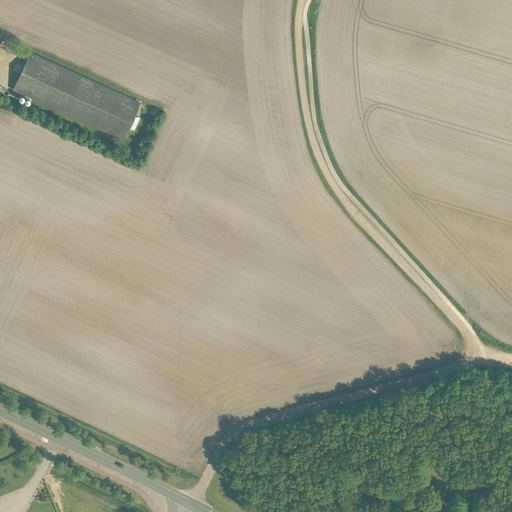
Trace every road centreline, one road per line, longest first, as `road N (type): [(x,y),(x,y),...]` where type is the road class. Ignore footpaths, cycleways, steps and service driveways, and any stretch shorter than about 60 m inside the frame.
road 1 (track): [(302,0),(299,63),(317,151),(352,212),(482,353)]
road 2 (track): [(253,424),(482,353)]
road 3 (primary): [(192,503),(0,409)]
